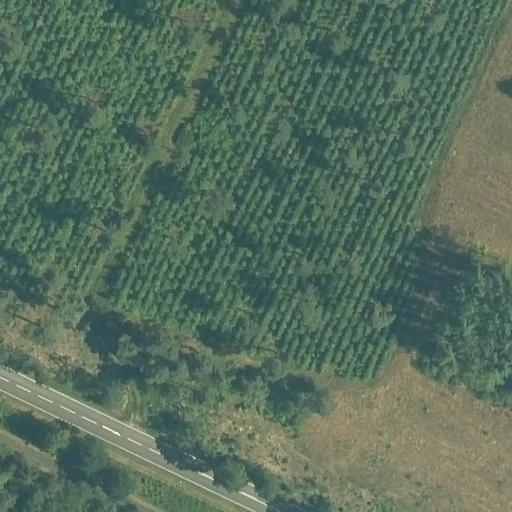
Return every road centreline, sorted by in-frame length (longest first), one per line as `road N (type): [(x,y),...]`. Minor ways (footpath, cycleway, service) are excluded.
road 1 (track): [(229,0),(88,296),(106,349),(149,379),(159,402),(143,450)]
road 2 (secondary): [(271,511),(0,381)]
